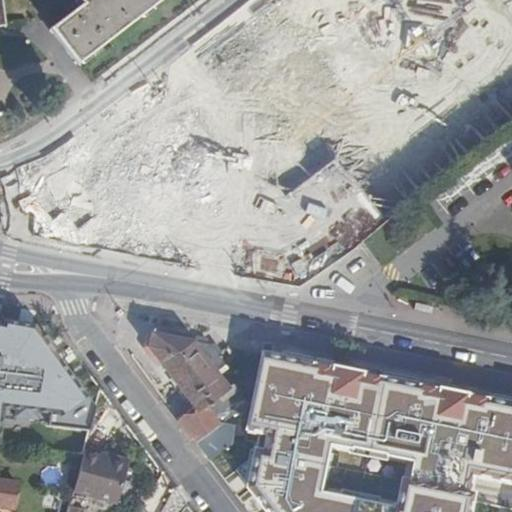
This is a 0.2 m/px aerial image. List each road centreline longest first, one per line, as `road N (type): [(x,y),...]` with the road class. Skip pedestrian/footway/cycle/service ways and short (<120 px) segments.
road 1 (secondary): [(78,274),(511,359)]
road 2 (tertiary): [(237,0),(45,147),(0,163)]
road 3 (residential): [(78,274),(78,308),(94,342),(220,511)]
